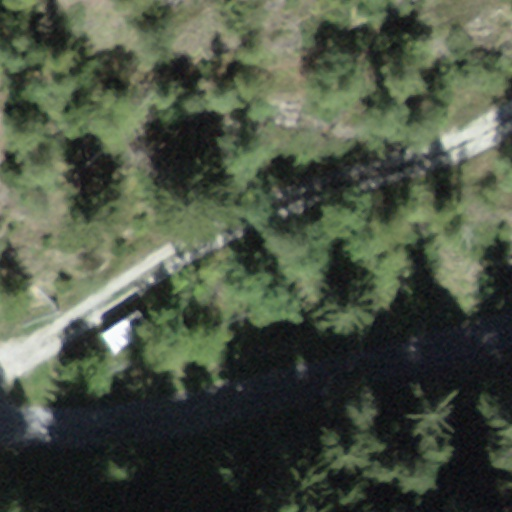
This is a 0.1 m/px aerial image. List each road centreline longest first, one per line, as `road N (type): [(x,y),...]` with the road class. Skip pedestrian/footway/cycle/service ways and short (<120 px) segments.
road 1 (track): [(0,376),(234,217),(334,174),(424,153),(511,117)]
road 2 (unclassified): [(511,330),(102,419),(0,426)]
